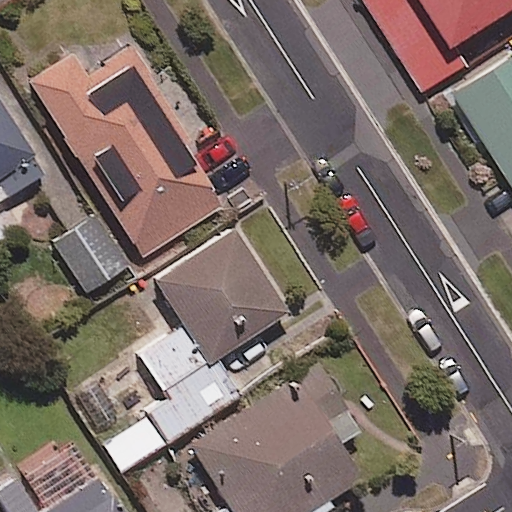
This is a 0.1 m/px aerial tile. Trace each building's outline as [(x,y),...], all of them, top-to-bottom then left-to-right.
[(511,2),(511,0),(364,0),(421,89),(463,62),(450,43),(511,2)] [(222,203),(123,47),(83,72),(71,52),(28,80),(140,256),(222,203)] [(511,53),(453,91),(511,184),(511,53)] [(0,198),(45,169),(0,99),(0,198)] [(126,263),(93,213),(53,239),(86,289),(126,263)] [(162,391),(216,356),(288,309),(234,226),(155,277),(182,320),(135,350),(162,391)] [(216,356),(162,391),(168,400),(103,442),(121,469),(239,392),(216,356)] [(359,429),(317,362),(189,442),(225,499),(203,511),(314,511),(364,481),(339,441),(359,429)] [(45,511),(35,511),(16,481),(0,490),(0,499),(8,511),(123,511),(101,477),(45,511)]
